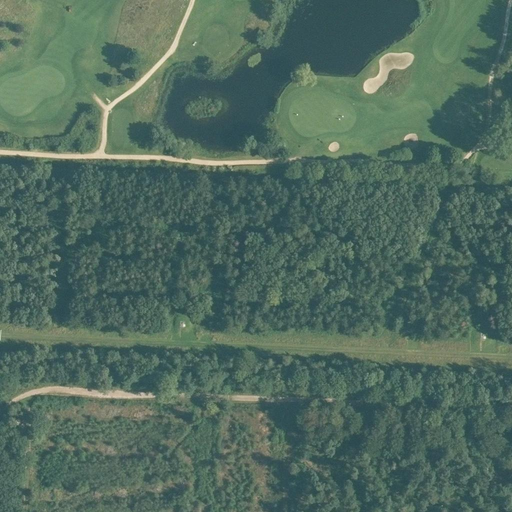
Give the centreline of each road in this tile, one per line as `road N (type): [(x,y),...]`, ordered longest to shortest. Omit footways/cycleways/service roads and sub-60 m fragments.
road 1 (track): [(0,338),(511,358)]
road 2 (track): [(292,400),(62,389),(17,397),(0,416)]
road 3 (track): [(511,407),(292,400)]
